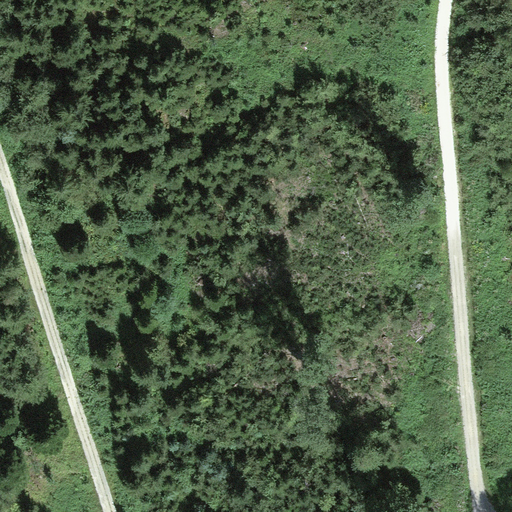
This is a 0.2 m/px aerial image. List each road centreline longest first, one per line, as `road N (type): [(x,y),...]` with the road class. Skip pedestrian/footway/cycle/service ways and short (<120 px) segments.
road 1 (track): [(480,511),(444,52),(447,0)]
road 2 (track): [(110,511),(0,161)]
